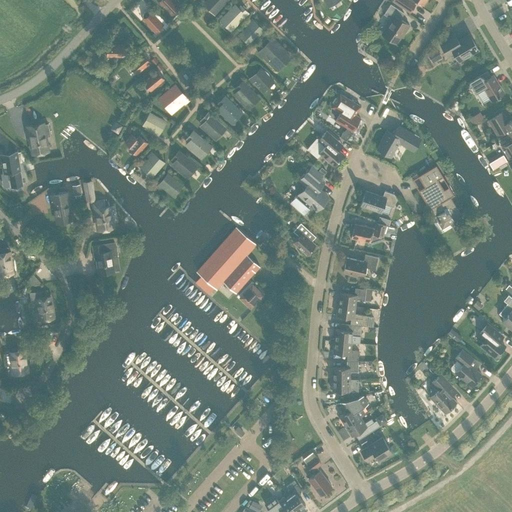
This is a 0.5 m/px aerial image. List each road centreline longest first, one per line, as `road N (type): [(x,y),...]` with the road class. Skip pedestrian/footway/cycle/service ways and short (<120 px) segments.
road 1 (residential): [(363,494),(310,400),(319,287),(349,171)]
road 2 (residential): [(10,396),(29,392),(44,376),(71,308),(58,274),(0,214)]
road 3 (tertiary): [(363,494),(437,449),(511,372)]
road 4 (residential): [(115,0),(38,77),(0,99)]
road 5 (track): [(511,420),(471,463),(395,511)]
